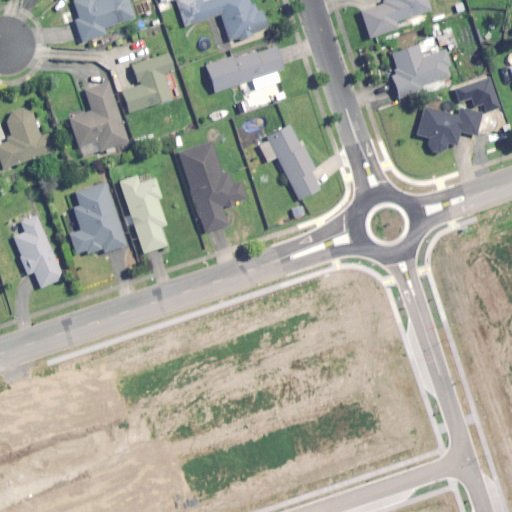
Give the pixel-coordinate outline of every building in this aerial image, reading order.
[(93,0),(75,0),(72,1),(78,18),(73,20),(81,43),(106,34),(103,28),(135,18),(128,0),(94,0),(93,0)] [(208,0),(202,2),(201,0),(175,0),(184,27),(219,15),(228,41),(238,38),(239,41),(253,36),(252,33),(268,28),(261,10),(257,11),(254,3),(251,4),(249,0),(208,0)] [(384,0),(381,1),(382,4),(360,11),(369,40),(400,30),(397,23),(432,11),(428,0),(384,0)] [(443,22),(429,27),(432,35),(438,33),(442,46),(450,43),(443,22)] [(394,74),(390,75),(398,99),(422,91),(421,86),(450,76),(446,67),(450,66),(445,51),(422,59),(417,45),(390,54),(395,68),(392,69),(394,74)] [(232,56),(204,65),(214,94),(248,82),(251,92),(270,85),(267,75),(284,69),(276,46),(256,53),(255,51),(233,59),(232,56)] [(139,85),(120,91),(128,114),(171,99),(163,75),(173,72),(167,53),(130,66),(136,82),(138,82),(139,85)] [(89,111),(68,118),(78,147),(96,141),(100,153),(129,142),(108,80),(82,89),(89,111)] [(457,116),(423,107),(416,135),(428,139),(427,144),(430,152),(438,154),(446,150),(448,144),(456,146),(460,131),(476,136),(482,114),(459,107),(457,116)] [(10,111),(5,122),(9,136),(4,137),(6,141),(0,143),(0,167),(1,170),(55,151),(49,132),(40,135),(33,114),(21,108),(10,111)] [(289,126),(266,137),(268,141),(258,146),(267,164),(276,159),(298,202),(321,190),(311,172),(315,170),(303,146),(300,147),(289,126)] [(212,140),(176,152),(204,235),(228,227),(222,207),(224,206),(225,208),(236,204),(235,203),(247,199),(241,181),(233,183),(229,171),(223,173),(212,140)] [(136,176),(118,182),(143,254),(166,246),(160,228),(166,226),(158,200),(162,199),(155,179),(139,184),(136,176)] [(126,246),(105,182),(74,192),(78,206),(72,208),(79,230),(67,234),(74,255),(85,251),(86,255),(102,250),(103,254),(126,246)] [(63,279),(36,215),(19,222),(23,232),(12,237),(20,256),(18,257),(26,276),(33,273),(39,289),(63,279)]
